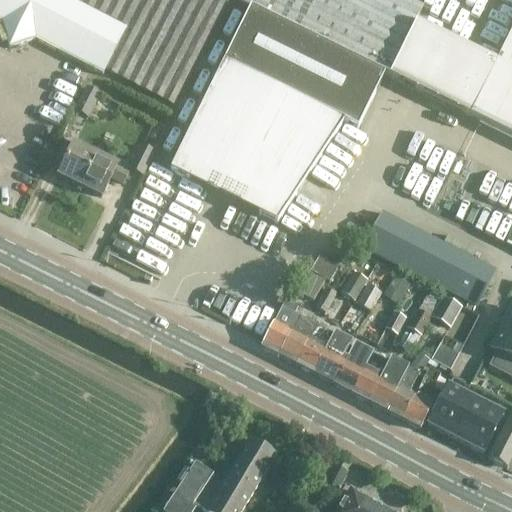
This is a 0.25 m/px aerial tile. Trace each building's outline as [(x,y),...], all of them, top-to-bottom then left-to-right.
[(0,0),(0,25),(8,50),(35,42),(102,77),(105,72),(173,108),(228,0),(0,0)] [(422,7),(408,0),(235,0),(235,1),(250,8),(222,64),(357,130),(384,75),(388,77),(414,23),(422,7)] [(511,30),(496,63),(414,23),(388,77),(387,78),(511,139),(511,30)] [(342,124),(222,64),(169,172),(276,225),(342,124)] [(73,113),(87,120),(100,96),(85,89),(73,113)] [(58,177),(79,188),(95,155),(100,146),(101,146),(107,133),(96,127),(89,141),(90,141),(86,150),(73,144),(58,177)] [(128,171),(142,178),(154,154),(140,146),(128,171)] [(95,155),(79,188),(101,198),(110,179),(122,185),(127,174),(117,168),(118,166),(95,155)] [(463,195),(465,177),(449,175),(447,193),(463,195)] [(362,249),(465,303),(476,308),(494,272),(380,214),(362,249)] [(319,256),(309,273),(297,294),(312,303),(325,282),(328,284),(338,267),(319,256)] [(354,304),(367,283),(353,274),(340,295),(354,304)] [(394,280),(380,303),(394,311),(408,288),(394,280)] [(367,287),(355,306),(369,314),(381,295),(367,287)] [(325,289),(314,308),(325,314),(336,296),(325,289)] [(450,330),(461,310),(442,299),(430,319),(431,319),(450,330)] [(280,309),(259,350),(277,359),(299,318),(294,316),(297,310),(284,303),(281,309),(280,309)] [(420,337),(431,319),(430,319),(416,311),(406,329),(420,337)] [(511,311),(509,316),(502,329),(511,334),(511,311)] [(393,313),(384,331),(397,337),(406,320),(393,313)] [(277,359),(295,368),(317,327),(299,318),(277,359)] [(295,368),(312,377),(334,336),(317,327),(295,368)] [(498,353),(491,367),(511,378),(511,334),(502,329),(496,341),(492,349),(498,353)] [(330,386),(350,344),(334,336),(312,377),(330,386)] [(451,370),(462,345),(443,336),(432,360),(451,370)] [(350,396),(371,355),(354,346),(350,344),(330,386),(350,396)] [(371,355),(350,396),(367,405),(388,364),(371,355)] [(415,374),(418,376),(429,362),(419,355),(407,370),(415,374)] [(390,361),(388,364),(367,405),(384,414),(407,370),(390,361)] [(407,370),(384,414),(402,423),(415,397),(414,397),(409,394),(418,376),(415,374),(407,370)] [(419,432),(420,430),(432,406),(422,401),(429,388),(433,390),(439,377),(428,371),(414,397),(415,397),(402,423),(419,432)] [(426,425),(445,435),(464,395),(447,386),(426,425)] [(464,395),(445,435),(481,454),(501,414),(464,395)] [(510,418),(488,461),(506,471),(511,459),(511,416),(511,419),(510,418)] [(205,511),(241,511),(275,457),(247,441),(205,511)] [(193,465),(174,494),(181,499),(192,506),(211,476),(193,465)] [(385,511),(349,491),(336,511),(385,511)] [(181,499),(174,494),(162,511),(172,511),(175,509),(181,499)] [(175,509),(180,511),(193,511),(195,508),(192,506),(181,499),(175,509)]
